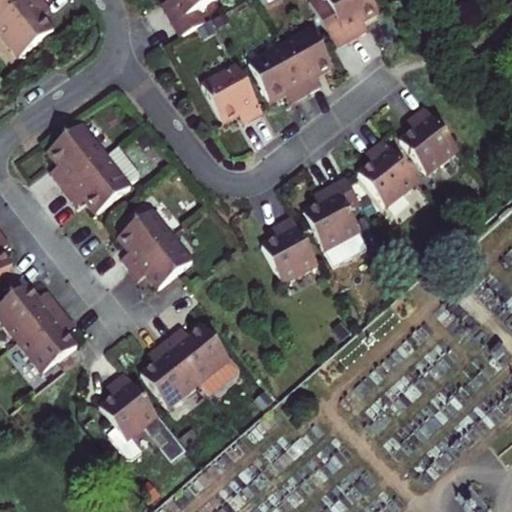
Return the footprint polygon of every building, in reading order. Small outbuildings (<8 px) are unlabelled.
[(0,0),(0,25),(31,0),(0,0)] [(42,1),(41,0),(31,0),(0,25),(0,36),(19,61),(54,33),(43,19),(38,13),(46,7),(42,1)] [(178,41),(204,26),(195,11),(214,0),(170,0),(171,1),(160,8),(162,11),(178,41)] [(379,16),(369,0),(317,0),(309,5),(336,52),(349,45),(361,38),(356,28),(364,25),(379,16)] [(51,13),(46,7),(38,13),(43,19),(51,13)] [(364,25),(356,28),(361,38),(369,34),(364,25)] [(339,67),(317,29),(282,48),(308,96),(321,89),(316,79),(323,75),(331,71),(339,67)] [(297,102),(308,96),(282,48),(248,66),(270,105),(277,101),(285,97),(292,93),(297,102)] [(246,115),(251,124),(257,121),(263,118),(237,69),(202,89),(223,128),(238,119),(246,115)] [(323,75),(316,79),(321,89),(329,85),(323,75)] [(285,97),(290,106),(297,102),(292,93),(285,97)] [(399,143),(426,178),(458,153),(424,110),(413,119),(419,128),(413,133),(406,138),(399,143)] [(243,128),(251,124),(246,115),(238,119),(243,128)] [(419,128),(413,119),(406,124),(413,133),(419,128)] [(63,193),(106,159),(82,128),(47,155),(58,169),(63,175),(55,183),(63,193)] [(150,141),(142,132),(134,138),(142,147),(150,141)] [(417,186),(383,143),(371,152),(378,160),(371,165),(365,171),(358,176),(385,211),(417,186)] [(139,183),(139,176),(118,150),(106,159),(63,193),(67,198),(72,204),(80,197),(85,204),(96,218),(139,183)] [(378,160),(371,152),(365,157),(371,165),(378,160)] [(52,180),(55,183),(63,175),(58,169),(50,176),(52,180)] [(360,207),(346,180),(333,187),(320,194),(325,203),(318,207),(303,216),(324,255),(359,235),(347,213),(360,207)] [(325,203),(320,194),(313,198),(318,207),(325,203)] [(85,204),(80,197),(72,204),(77,210),(85,204)] [(128,275),(171,240),(151,215),(116,243),(128,257),(119,264),(123,269),(128,275)] [(261,248),(282,287),(317,268),(291,220),(279,226),(284,236),(277,240),(269,244),(261,248)] [(284,236),(279,226),(272,231),(277,240),(284,236)] [(0,234),(0,277),(12,267),(7,261),(1,254),(0,252),(0,244),(5,241),(0,234)] [(366,249),(359,235),(324,255),(331,267),(366,249)] [(156,294),(191,267),(171,240),(128,275),(136,286),(145,279),(151,286),(156,294)] [(5,241),(0,244),(0,252),(1,254),(10,247),(5,241)] [(0,323),(18,345),(61,311),(53,301),(44,307),(39,301),(34,294),(28,287),(0,309),(0,323)] [(47,294),(39,301),(44,307),(53,301),(47,294)] [(61,329),(69,322),(61,311),(18,345),(42,376),(77,349),(72,342),(66,335),(61,329)] [(66,335),(75,328),(69,322),(61,329),(66,335)] [(182,344),(175,336),(170,340),(164,344),(198,387),(210,401),(237,380),(238,372),(202,328),(188,339),(182,344)] [(188,339),(182,331),(175,336),(182,344),(188,339)] [(198,387),(164,344),(159,348),(154,352),(160,361),(154,366),(140,377),(168,412),(198,387)] [(160,361),(154,352),(147,358),(154,366),(160,361)] [(158,419),(124,376),(118,381),(112,385),(119,394),(113,399),(99,410),(116,432),(126,444),(130,441),(142,432),(158,419)] [(119,394),(112,385),(106,391),(113,399),(119,394)] [(277,406),(269,397),(258,406),(267,415),(277,406)] [(170,468),(186,455),(158,419),(142,432),(170,468)] [(126,444),(116,432),(107,439),(126,463),(132,464),(142,457),(130,441),(126,444)] [(192,433),(182,441),(190,451),(200,443),(192,433)]
